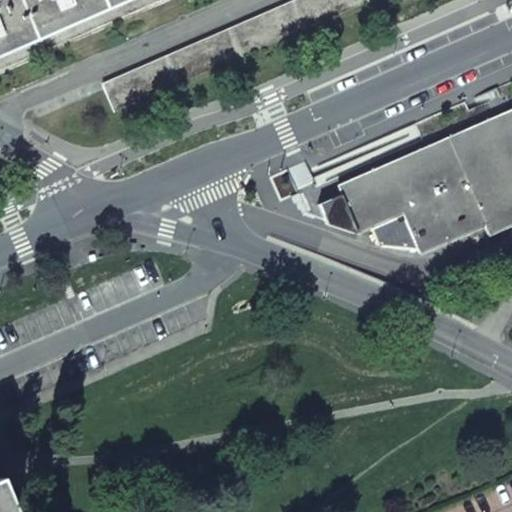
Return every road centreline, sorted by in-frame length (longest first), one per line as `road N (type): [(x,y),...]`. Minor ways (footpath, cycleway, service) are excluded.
road 1 (tertiary): [(426,68),(121,196)]
road 2 (residential): [(221,226),(244,248),(351,287),(511,366)]
road 3 (residential): [(511,236),(421,274),(280,232),(221,226)]
road 4 (residential): [(0,112),(260,0)]
road 5 (residential): [(121,196),(0,132)]
road 6 (tertiary): [(121,196),(0,242)]
